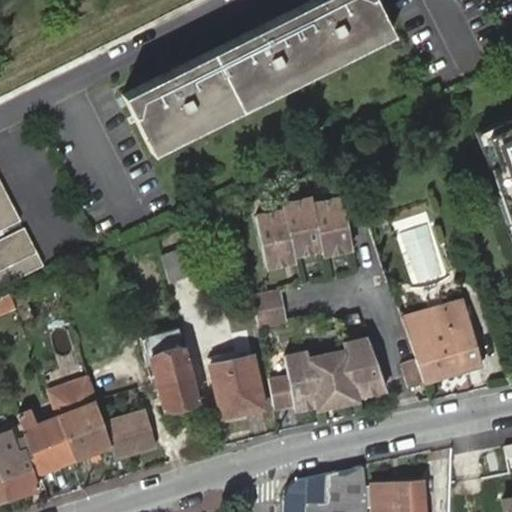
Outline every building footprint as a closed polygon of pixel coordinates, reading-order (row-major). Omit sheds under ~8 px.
[(144,145),(386,25),(373,0),(305,0),(119,93),(144,145)] [(388,32),(386,25),(144,145),(147,151),(388,32)] [(511,117),(508,119),(510,123),(482,137),(492,166),(485,168),(495,197),(499,195),(510,223),(505,224),(511,240),(511,239),(511,117)] [(492,166),(482,137),(510,123),(508,119),(473,136),(485,168),(492,166)] [(349,177),(366,168),(359,153),(342,161),(349,177)] [(0,227),(17,219),(0,183),(0,227)] [(510,223),(499,195),(495,197),(505,224),(510,223)] [(304,197),(275,204),(277,209),(287,253),(315,247),(305,203),(304,197)] [(333,198),(305,203),(315,247),(317,253),(345,247),(336,205),(333,198)] [(277,209),(247,216),(259,265),(288,258),(287,253),(277,209)] [(0,283),(40,264),(20,225),(0,235),(0,283)] [(158,254),(165,281),(192,275),(185,248),(158,254)] [(90,296),(81,271),(55,279),(64,304),(90,296)] [(17,303),(56,293),(50,278),(12,288),(17,303)] [(275,292),(247,298),(254,326),(280,321),(275,292)] [(409,328),(425,385),(484,368),(466,301),(446,306),(449,316),(409,328)] [(449,316),(446,306),(405,318),(409,328),(449,316)] [(155,381),(186,373),(174,327),(143,335),(155,381)] [(365,341),(341,346),(342,351),(345,351),(354,398),(381,390),(365,341)] [(354,398),(345,351),(342,351),(307,359),(317,405),(354,398)] [(208,363),(219,416),(263,407),(252,354),(208,363)] [(284,376),(265,380),(271,407),(290,402),(291,411),(316,406),(305,354),(280,359),(284,376)] [(49,384),(74,459),(108,446),(82,373),(49,384)] [(194,402),(186,373),(155,381),(162,410),(194,402)] [(38,472),(71,461),(56,416),(35,425),(30,409),(16,414),(18,420),(25,437),(38,472)] [(154,445),(144,410),(102,422),(115,456),(154,445)] [(0,445),(25,437),(18,420),(0,426),(0,445)] [(32,475),(38,472),(25,437),(0,445),(0,486),(4,498),(36,487),(32,475)] [(283,493),(282,511),(365,511),(365,503),(360,465),(294,479),(283,493)] [(423,511),(421,484),(374,489),(375,511),(423,511)] [(511,511),(511,498),(502,500),(503,511),(511,511)]
